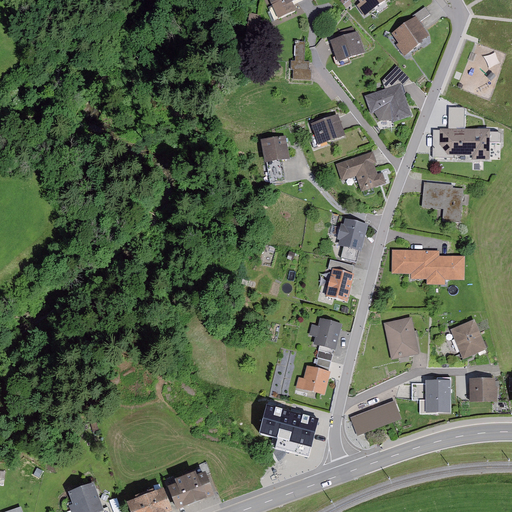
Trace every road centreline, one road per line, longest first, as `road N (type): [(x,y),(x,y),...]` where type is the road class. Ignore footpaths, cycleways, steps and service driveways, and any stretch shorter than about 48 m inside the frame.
road 1 (residential): [(344,473),(336,424),(386,217),(461,27)]
road 2 (secondary): [(344,473),(440,440),(511,432)]
